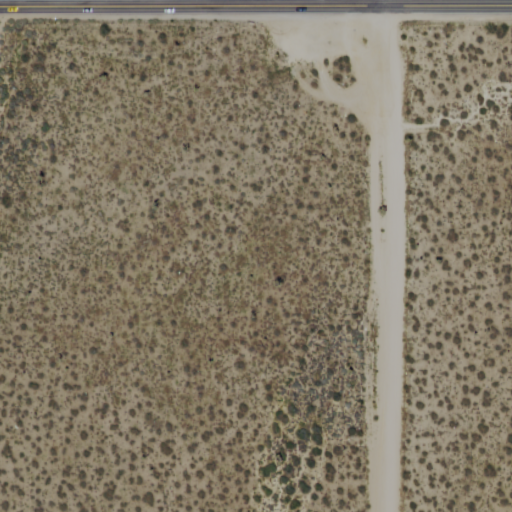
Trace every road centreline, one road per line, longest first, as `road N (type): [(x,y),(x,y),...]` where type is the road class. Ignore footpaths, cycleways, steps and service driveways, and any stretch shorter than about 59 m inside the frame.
road 1 (tertiary): [(511,5),(0,6)]
road 2 (residential): [(385,511),(389,5)]
